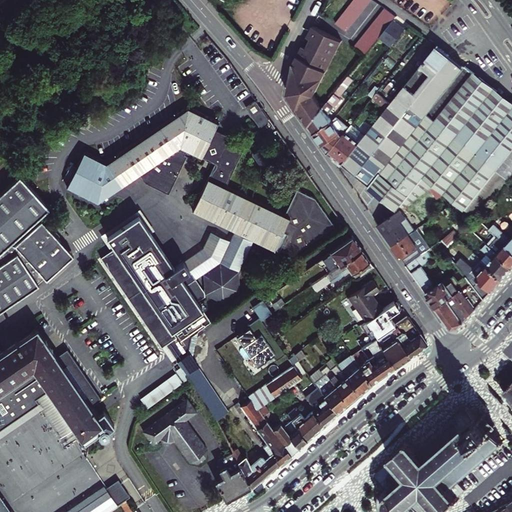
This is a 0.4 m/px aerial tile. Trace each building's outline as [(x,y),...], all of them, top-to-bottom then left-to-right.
[(328,0),(322,13),(331,17),(337,4),(333,2),(334,0),(328,0)] [(355,0),(338,22),(348,30),(372,0),(355,0)] [(382,32),(392,20),(395,16),(385,8),(359,39),(354,45),(364,54),(382,32)] [(382,32),(394,41),(404,29),(392,20),(382,32)] [(339,39),(312,25),(293,63),(290,79),(285,93),(306,123),(320,106),(312,94),(339,39)] [(428,41),(421,35),(409,50),(418,56),(389,92),(380,85),(376,90),(390,102),(435,46),(428,41)] [(355,174),(449,57),(435,46),(390,102),(365,132),(341,162),(349,169),(355,174)] [(355,174),(368,185),(463,67),(449,57),(355,174)] [(308,128),(311,132),(330,119),(328,116),(326,117),(324,114),(351,81),(357,86),(365,76),(353,67),(320,106),(306,123),(308,128)] [(390,203),(397,208),(433,183),(474,215),(511,174),(511,104),(486,85),(480,80),(463,67),(368,185),(390,203)] [(273,125),(259,105),(249,112),(263,132),(273,125)] [(219,120),(187,106),(107,163),(84,152),(68,188),(99,202),(141,174),(147,183),(170,193),(187,156),(185,154),(187,150),(216,164),(194,211),(236,230),(255,239),(276,249),(277,245),(295,254),(335,222),(315,195),(297,187),(285,213),(229,187),(227,183),(243,149),(226,141),(213,135),(215,129),(219,120)] [(351,121),(359,111),(355,108),(351,112),(350,111),(343,119),(345,128),(351,121)] [(332,121),(330,119),(311,132),(318,141),(321,145),(326,152),(339,136),(330,123),(332,121)] [(339,165),(341,162),(365,132),(351,121),(345,128),(339,136),(326,152),(331,156),(330,158),(332,160),(339,165)] [(229,135),(215,129),(213,135),(226,141),(229,135)] [(269,153),(258,161),(266,173),(277,165),(269,153)] [(0,309),(37,287),(34,283),(45,272),(47,275),(74,250),(39,212),(48,204),(19,171),(0,188),(0,309)] [(397,208),(391,213),(406,234),(412,230),(397,208)] [(194,279),(182,262),(173,268),(148,229),(151,227),(140,209),(101,235),(111,250),(100,257),(159,347),(163,344),(165,348),(175,361),(180,358),(190,350),(193,334),(209,323),(195,302),(203,297),(203,293),(194,279)] [(406,234),(391,213),(376,224),(384,236),(391,245),(406,234)] [(448,243),(455,236),(464,226),(461,221),(442,236),(448,243)] [(511,236),(508,240),(507,239),(508,237),(493,223),(488,229),(496,236),(511,250),(511,236)] [(255,239),(236,230),(230,243),(210,234),(202,249),(182,262),(194,279),(206,271),(220,263),(235,270),(240,272),(255,239)] [(412,230),(406,234),(419,253),(425,249),(412,230)] [(398,255),(404,265),(419,253),(406,234),(391,245),(398,255)] [(460,252),(465,246),(455,236),(448,243),(444,247),(465,276),(471,269),(460,252)] [(500,248),(496,252),(511,266),(511,265),(511,250),(496,236),(491,240),(500,248)] [(339,265),(361,249),(357,242),(353,237),(330,253),(339,265)] [(491,240),(487,244),(496,252),(500,248),(491,240)] [(511,266),(496,252),(487,244),(485,242),(480,248),(485,252),(479,259),(480,259),(485,264),(500,278),(506,272),(511,266)] [(366,255),(361,249),(339,265),(330,271),(316,281),(321,289),(335,279),(342,274),(343,276),(351,271),(353,272),(356,269),(369,260),(366,255)] [(431,257),(425,249),(419,253),(404,265),(429,299),(434,307),(469,283),(465,276),(456,281),(452,276),(443,283),(442,281),(433,287),(419,266),(431,257)] [(330,253),(321,259),(330,271),(339,265),(330,253)] [(480,259),(471,269),(474,271),(473,273),(475,275),(485,264),(480,259)] [(369,260),(356,269),(360,275),(373,266),(369,260)] [(235,270),(220,263),(206,271),(206,288),(221,297),(236,289),(235,270)] [(471,269),(465,276),(469,283),(481,299),(491,288),(500,278),(485,264),(475,275),(473,273),(474,271),(471,269)] [(321,289),(327,298),(342,288),(335,279),(321,289)] [(349,296),(366,321),(383,310),(377,301),(372,294),(379,289),(373,280),(349,296)] [(456,326),(481,299),(469,283),(434,307),(442,317),(448,327),(456,326)] [(261,320),(271,313),(262,300),(252,308),(259,317),(261,320)] [(277,309),(284,304),(281,300),(274,304),(277,309)] [(372,341),(375,339),(390,329),(395,325),(394,323),(390,317),(403,308),(398,301),(383,310),(366,321),(361,325),(372,341)] [(276,360),(285,354),(261,320),(259,317),(247,325),(249,327),(236,336),(258,366),(267,359),(268,360),(271,358),(270,357),(273,355),(276,360)] [(395,325),(390,329),(409,355),(418,348),(427,342),(409,317),(395,325)] [(0,393),(37,369),(51,388),(76,426),(82,435),(81,438),(83,441),(86,441),(98,433),(99,435),(104,435),(108,432),(109,429),(107,427),(113,423),(103,408),(98,411),(91,402),(101,395),(71,350),(60,357),(42,329),(0,357),(0,393)] [(402,360),(409,355),(390,329),(375,339),(394,365),(402,360)] [(333,344),(325,332),(319,337),(327,348),(333,344)] [(388,370),(394,365),(375,339),(372,341),(366,345),(374,356),(366,362),(358,351),(351,355),(371,381),(377,378),(388,370)] [(305,354),(301,349),(295,354),(298,359),(305,354)] [(366,386),(371,381),(351,355),(338,364),(360,391),(366,386)] [(309,375),(313,381),(326,372),(349,400),(354,396),(360,391),(338,364),(334,358),(309,375)] [(198,364),(187,371),(193,382),(194,383),(214,417),(225,410),(198,364)] [(273,397),(276,395),(295,381),(301,377),(292,364),(264,383),(273,397)] [(51,388),(37,369),(0,393),(0,433),(43,406),(37,397),(51,388)] [(193,382),(187,371),(186,369),(180,372),(188,385),(193,382)] [(313,381),(317,386),(337,411),(343,406),(349,400),(326,372),(313,381)] [(179,374),(142,396),(148,407),(185,385),(179,374)] [(264,383),(248,395),(258,408),(267,401),(273,397),(264,383)] [(337,411),(317,386),(311,390),(323,408),(330,416),(333,414),(337,411)] [(76,426),(51,388),(37,397),(43,406),(62,434),(76,426)] [(323,408),(311,390),(308,392),(311,396),(308,398),(311,403),(315,408),(317,411),(316,412),(323,422),(327,419),(330,416),(323,408)] [(249,425),(263,415),(258,408),(248,395),(234,404),(249,425)] [(144,427),(154,441),(160,437),(174,438),(188,459),(197,462),(205,457),(207,449),(187,419),(199,411),(190,397),(144,427)] [(486,415),(484,412),(479,416),(470,406),(471,405),(469,403),(468,404),(467,403),(465,404),(467,405),(457,414),(456,413),(454,414),(455,415),(452,418),(451,416),(449,418),(450,420),(443,426),(441,425),(439,427),(440,428),(436,434),(434,434),(433,432),(431,434),(432,436),(425,441),(424,440),(422,442),(423,443),(414,451),(407,443),(409,441),(407,439),(405,440),(404,439),(402,441),(403,442),(391,453),(389,452),(387,454),(388,455),(386,458),(387,459),(372,472),(372,474),(383,487),(381,489),(378,496),(377,499),(378,505),(380,511),(442,511),(454,501),(456,503),(458,501),(456,499),(458,497),(457,496),(465,489),(458,482),(460,481),(459,479),(465,474),(466,475),(468,473),(467,472),(473,467),(475,468),(477,466),(475,465),(479,462),(480,463),(482,462),(481,460),(499,444),(501,445),(502,444),(501,442),(502,441),(501,439),(500,440),(491,430),(495,426),(493,423),(491,425),(484,417),(486,415)] [(239,433),(249,425),(234,404),(225,410),(239,433)] [(304,416),(300,412),(293,418),(307,435),(315,429),(323,422),(316,412),(317,411),(315,408),(304,416)] [(225,410),(214,417),(235,452),(237,455),(239,453),(240,451),(232,438),(239,433),(225,410)] [(291,452),(274,429),(263,415),(249,425),(255,432),(258,429),(267,440),(263,443),(270,452),(264,456),(274,467),(285,458),(291,452)] [(291,434),(290,435),(297,446),(303,441),(308,437),(307,435),(293,418),(285,425),(291,434)] [(281,423),(274,429),(291,452),(294,449),(297,446),(290,435),(281,423)] [(258,429),(255,432),(263,443),(267,440),(258,429)] [(252,461),(260,453),(255,448),(248,454),(252,461)] [(218,483),(226,499),(240,492),(253,485),(238,457),(237,455),(235,452),(221,461),(220,467),(223,473),(219,476),(218,483)] [(241,455),(238,457),(253,485),(257,483),(265,475),(274,467),(264,456),(261,453),(260,453),(252,461),(248,454),(242,457),(241,455)] [(105,486),(66,511),(107,511),(119,505),(105,486)] [(0,511),(12,511),(0,493),(0,511)]
